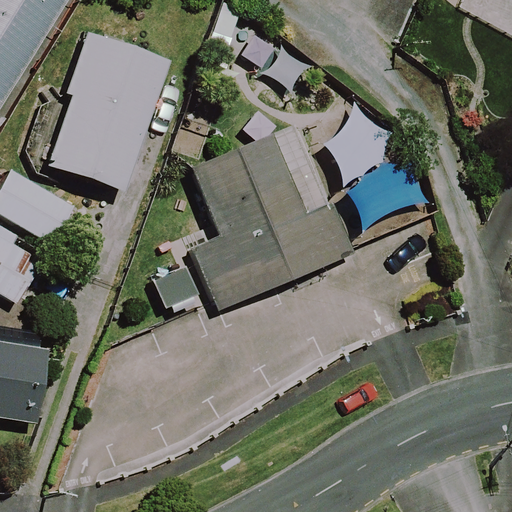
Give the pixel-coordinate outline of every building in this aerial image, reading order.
[(0,0),(0,92),(57,0),(0,0)] [(155,67),(76,41),(32,174),(111,201),(155,67)] [(331,265),(278,135),(178,176),(207,246),(181,256),(206,316),(331,265)] [(62,214),(0,175),(0,176),(0,226),(39,251),(62,214)] [(34,260),(0,240),(0,307),(5,310),(34,260)] [(33,358),(0,351),(0,428),(19,432),(33,358)]
